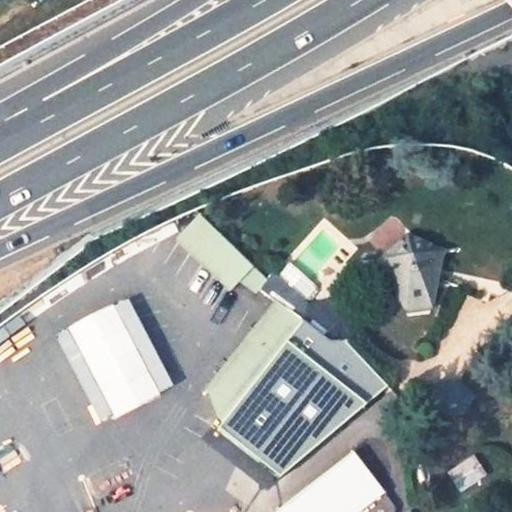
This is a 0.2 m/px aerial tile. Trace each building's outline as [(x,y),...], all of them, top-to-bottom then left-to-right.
[(254,265),(201,214),(178,238),(232,289),(243,277),(254,265)] [(428,294),(440,242),(376,258),(406,298),(428,294)] [(269,279),(254,265),(243,277),(258,290),(269,279)] [(276,412),(329,340),(346,340),(340,333),(350,322),(327,299),(316,311),(275,272),(269,279),(258,290),(274,305),(210,390),(234,410),(225,421),(223,424),(248,448),(276,413),(276,412)] [(161,396),(113,308),(70,332),(118,419),(161,396)] [(462,378),(428,383),(431,413),(465,409),(475,392),(462,378)] [(431,413),(428,383),(415,384),(405,401),(418,414),(431,413)] [(225,421),(234,410),(210,390),(225,421)] [(297,464),(359,411),(350,401),(315,432),(287,450),(287,465),(297,464)] [(398,511),(399,506),(388,490),(356,450),(281,510),(282,511),(398,511)] [(448,472),(462,494),(487,478),(473,456),(448,472)]
